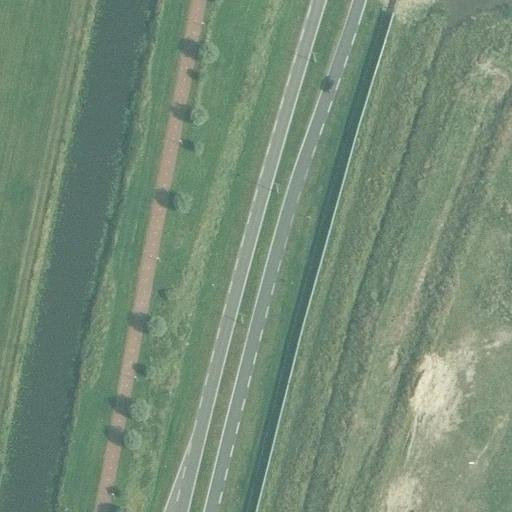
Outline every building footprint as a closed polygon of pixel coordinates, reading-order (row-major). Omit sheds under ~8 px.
[(511,97),(503,95),(489,134),(510,141),(511,136),(511,97)] [(483,177),(478,190),(491,195),(494,187),(496,181),(483,177)] [(494,187),(491,195),(502,199),(507,200),(509,193),(494,187)] [(461,199),(454,220),(493,234),(500,214),(500,213),(498,212),(461,199)] [(502,199),(498,212),(500,213),(500,214),(509,217),(511,208),(511,202),(507,200),(502,199)] [(456,222),(449,241),(486,255),(493,234),(454,220),(453,221),(456,222)] [(449,241),(441,262),(478,275),(486,255),(449,241)] [(441,262),(434,283),(468,295),(471,296),(471,295),(478,275),(441,262)] [(468,295),(464,307),(476,311),(480,298),(471,295),(471,296),(468,295)] [(418,314),(414,326),(455,340),(462,320),(463,319),(460,318),(426,306),(422,316),(418,314)] [(464,307),(460,318),(463,319),(462,320),(471,323),(476,311),(464,307)] [(414,326),(410,337),(414,339),(411,349),(445,361),(447,362),(448,360),(455,340),(414,326)] [(487,332),(481,350),(495,355),(502,337),(487,332)] [(481,350),(475,367),(489,372),(495,355),(481,350)] [(445,361),(441,372),(453,376),(457,364),(448,360),(447,362),(445,361)] [(441,373),(438,385),(440,386),(440,387),(449,389),(452,376),(441,373)] [(402,378),(397,398),(435,408),(440,387),(440,386),(438,385),(402,376),(402,378)] [(465,396),(459,413),(473,418),(479,401),(465,396)] [(394,408),(391,417),(392,418),(392,420),(427,429),(430,430),(430,428),(435,408),(397,398),(394,409),(394,408)] [(459,413),(452,431),(467,436),(472,422),(473,418),(459,413)] [(467,436),(466,437),(474,440),(479,425),(472,422),(467,436)] [(427,429),(424,441),(436,444),(439,431),(430,428),(430,430),(427,429)] [(424,441),(421,452),(424,453),(424,454),(433,456),(436,444),(424,441)] [(384,443),(380,459),(382,460),(380,466),(418,475),(424,454),(424,453),(421,452),(384,443)] [(504,473),(503,474),(506,475),(511,477),(511,453),(504,473)] [(447,463),(444,481),(459,484),(462,465),(447,463)] [(377,471),(373,487),(410,496),(413,497),(413,496),(418,475),(380,466),(379,472),(377,471)] [(495,470),(490,482),(502,486),(506,475),(503,474),(504,473),(495,470)] [(444,481),(441,500),(456,502),(459,484),(444,481)] [(490,482),(486,495),(495,498),(495,497),(498,498),(502,486),(490,482)] [(410,496),(407,508),(419,511),(423,498),(413,496),(413,497),(410,496)] [(495,498),(489,511),(511,511),(511,502),(498,498),(495,497),(495,498)]
